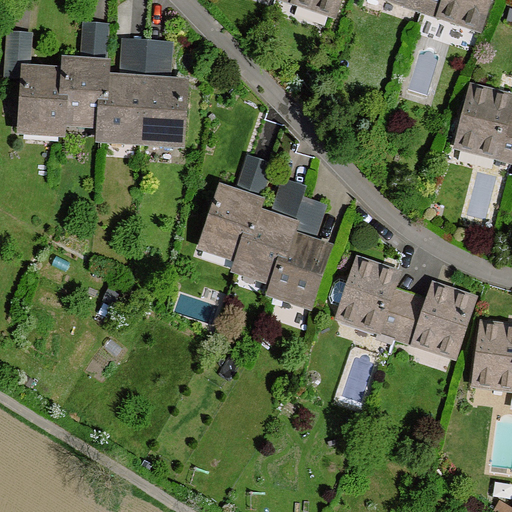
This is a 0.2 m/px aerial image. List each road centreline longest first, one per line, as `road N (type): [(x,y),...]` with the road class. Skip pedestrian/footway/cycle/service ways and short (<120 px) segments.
road 1 (residential): [(184,0),(386,209),(432,243),(511,277)]
road 2 (residential): [(0,396),(187,511)]
